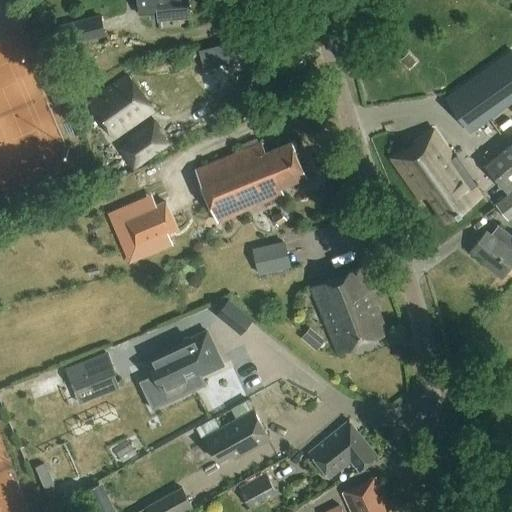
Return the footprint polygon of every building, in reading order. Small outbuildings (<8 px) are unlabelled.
[(138,0),(141,15),(157,13),(158,20),(189,17),(188,0),(138,0)] [(101,15),(50,29),(55,45),(106,31),(101,15)] [(511,53),(446,101),(470,135),(511,105),(511,53)] [(43,79),(55,109),(70,103),(58,73),(43,79)] [(128,75),(88,104),(113,137),(154,109),(128,75)] [(134,138),(117,150),(133,172),(164,150),(170,145),(169,144),(161,133),(154,123),(134,138)] [(449,151),(434,131),(390,162),(419,201),(429,194),(448,221),(480,197),(462,172),(462,171),(456,161),(451,164),(445,155),(449,151)] [(267,152),(262,141),(196,169),(219,222),(284,194),(281,188),(307,177),(292,142),(267,152)] [(506,194),(511,189),(511,144),(484,168),(506,194)] [(511,189),(506,194),(508,196),(495,207),(508,223),(511,220),(511,189)] [(132,218),(124,221),(136,250),(178,232),(165,203),(148,211),(132,218)] [(281,212),(271,219),(277,228),(287,221),(281,212)] [(511,264),(511,234),(500,224),(492,234),(487,231),(472,251),(493,267),(491,270),(498,276),(501,274),(503,276),(511,264)] [(363,267),(313,287),(340,353),(388,334),(377,306),(378,305),(373,291),(368,279),(363,267)] [(229,300),(216,316),(241,336),(254,320),(229,300)] [(154,376),(139,382),(152,410),(206,386),(202,377),(215,372),(209,359),(218,355),(207,330),(178,343),(180,346),(147,360),(154,376)] [(107,352),(65,369),(74,392),(117,375),(107,352)] [(269,439),(253,409),(203,436),(217,461),(230,453),(233,459),(269,439)] [(378,457),(349,421),(309,453),(329,478),(350,461),(359,472),(378,457)] [(249,507),(275,493),(265,475),(239,488),(249,507)] [(389,511),(375,479),(342,494),(349,511),(389,511)] [(115,511),(102,484),(78,495),(86,511),(115,511)] [(182,488),(145,508),(147,511),(184,511),(193,507),(182,488)] [(322,511),(344,511),(341,502),(322,511)]
